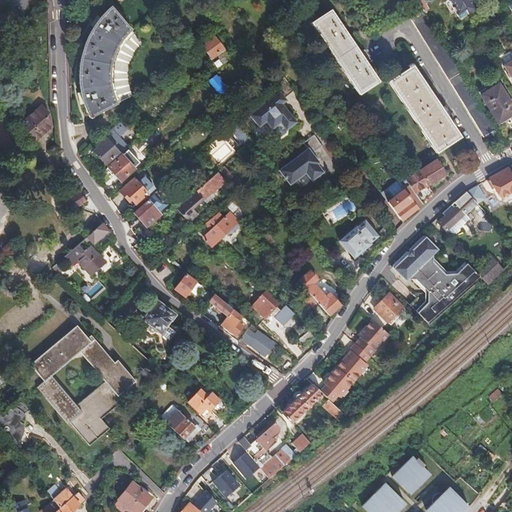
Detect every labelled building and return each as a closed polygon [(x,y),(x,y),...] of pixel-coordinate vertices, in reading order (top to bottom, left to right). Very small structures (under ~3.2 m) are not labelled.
[(473,0),(448,0),(458,17),(470,9),(473,14),(479,10),(473,0)] [(80,72),(80,79),(80,86),(81,93),(83,99),(85,106),(87,113),(90,119),(116,104),(114,98),(112,93),(111,87),(110,81),(110,75),(111,69),(112,63),(113,58),(115,52),(118,47),(121,42),(124,37),(128,32),(133,28),(113,5),(108,10),(103,15),(99,21),(95,26),(91,32),(88,38),(86,45),(84,52),(82,58),(81,65),(80,72)] [(445,45),(423,8),(411,16),(484,137),(491,133),(493,136),(498,134),(447,49),(445,45)] [(461,21),(473,14),(470,9),(458,17),(461,21)] [(332,10),(313,22),(360,95),(379,82),(332,10)] [(376,22),(370,14),(363,19),(368,27),(376,22)] [(217,41),(204,49),(213,61),(225,53),(217,41)] [(413,64),(388,80),(436,152),(461,137),(413,64)] [(218,79),(211,84),(222,99),(229,93),(218,79)] [(295,93),(286,79),(274,87),(280,94),(272,99),(274,101),(268,106),(266,104),(250,115),(258,127),(266,122),(277,138),(279,138),(284,135),(285,132),(295,125),(281,106),(286,102),(285,100),(295,93)] [(511,105),(499,84),(482,95),(498,123),(511,113),(511,105)] [(42,106),(25,122),(31,130),(30,132),(37,140),(53,126),(49,114),(42,106)] [(120,121),(105,134),(110,139),(108,141),(117,152),(119,150),(122,153),(129,146),(120,136),(128,130),(120,121)] [(311,138),(305,142),(309,149),(279,169),(289,183),(305,172),(311,181),(322,173),(317,164),(319,163),(313,154),(323,147),(315,135),(311,138)] [(100,142),(95,146),(98,150),(95,153),(106,165),(119,154),(117,152),(108,141),(103,146),(100,142)] [(123,158),(109,169),(122,183),(135,171),(123,158)] [(437,161),(407,180),(411,186),(424,204),(426,202),(434,194),(428,184),(445,174),(437,161)] [(234,176),(226,167),(198,192),(204,199),(205,201),(234,176)] [(511,173),(508,167),(491,178),(501,195),(511,189),(511,173)] [(136,181),(121,193),(126,199),(129,197),(137,206),(155,190),(146,179),(139,185),(136,181)] [(411,186),(389,203),(394,210),(402,220),(424,204),(411,186)] [(474,187),(466,191),(477,203),(478,204),(485,198),(474,187)] [(466,191),(442,213),(445,216),(439,221),(447,230),(448,229),(452,234),(461,226),(457,221),(477,203),(466,191)] [(157,192),(148,201),(149,203),(136,214),(148,227),(161,216),(160,214),(169,205),(157,192)] [(204,199),(198,192),(192,196),(178,208),(190,222),(200,214),(194,207),(204,199)] [(88,201),(83,193),(68,203),(73,211),(88,201)] [(246,214),(235,200),(227,207),(241,219),(246,214)] [(402,220),(394,210),(387,215),(395,226),(402,220)] [(219,214),(206,224),(212,230),(205,238),(214,246),(240,220),(231,212),(224,219),(219,214)] [(367,219),(357,227),(371,244),(381,236),(367,219)] [(106,226),(104,224),(66,258),(73,267),(79,262),(92,278),(107,264),(106,263),(115,255),(110,248),(101,256),(96,251),(99,248),(96,244),(110,232),(106,226)] [(371,244),(357,227),(340,240),(355,259),(372,244),(371,244)] [(409,252),(409,253),(425,237),(424,236),(422,236),(409,249),(409,252)] [(482,280),(480,277),(467,264),(456,274),(444,275),(432,262),(432,259),(433,254),(437,249),(425,237),(409,253),(393,269),(406,281),(411,280),(415,279),(427,292),(427,304),(417,314),(430,326),(482,280)] [(393,268),(393,269),(409,253),(409,252),(406,252),(393,265),(393,268)] [(456,274),(467,264),(465,262),(455,271),(446,272),(432,259),(432,262),(444,275),(456,274)] [(482,280),(487,285),(495,277),(488,270),(480,277),(482,280)] [(312,274),(301,283),(308,291),(317,302),(329,316),(341,306),(325,287),(321,291),(314,284),(318,280),(312,274)] [(184,297),(190,290),(196,284),(187,275),(175,289),(184,297)] [(261,285),(253,277),(249,281),(257,288),(261,285)] [(415,311),(417,314),(427,304),(427,292),(415,279),(411,280),(424,293),(424,302),(415,311)] [(196,284),(190,290),(196,295),(202,289),(196,284)] [(310,308),(317,302),(308,291),(301,297),(310,308)] [(267,292),(253,307),(267,321),(274,313),(281,305),(267,292)] [(389,294),(374,309),(388,323),(403,307),(389,294)] [(234,310),(215,295),(210,302),(220,310),(224,314),(229,318),(233,311),(234,310)] [(104,304),(96,312),(104,319),(112,311),(104,304)] [(135,345),(156,343),(157,353),(160,356),(167,355),(170,350),(169,347),(179,334),(179,333),(179,331),(178,330),(176,330),(175,330),(173,330),(168,327),(176,317),(160,304),(154,311),(152,309),(148,313),(147,312),(142,317),(144,318),(143,320),(143,322),(143,326),(143,328),(143,329),(141,331),(140,332),(138,332),(136,333),(135,335),(135,337),(135,338),(136,343),(135,344),(135,345)] [(284,307),(281,305),(274,313),(276,314),(284,307)] [(242,318),(233,311),(229,318),(227,320),(222,327),(237,338),(244,329),(246,327),(239,322),(242,318)] [(120,312),(109,314),(111,323),(122,321),(120,312)] [(353,342),(367,355),(387,333),(371,318),(362,327),(365,329),(358,336),(353,342)] [(120,362),(117,364),(94,337),(91,340),(80,326),(32,364),(44,382),(38,387),(68,426),(70,424),(89,447),(110,431),(103,421),(127,402),(122,396),(138,384),(120,362)] [(365,329),(362,327),(356,334),(358,336),(365,329)] [(256,335),(250,330),(242,341),(252,348),(266,359),(276,347),(258,333),(256,335)] [(313,337),(309,332),(299,340),(303,345),(313,337)] [(240,344),(249,351),(252,348),(242,341),(240,344)] [(334,364),(350,378),(364,363),(361,361),(367,355),(353,342),(347,348),(348,349),(350,350),(344,357),(342,355),(334,364)] [(327,397),(328,399),(334,393),(335,394),(350,378),(334,364),(327,372),(330,374),(327,378),(324,375),(320,380),(322,382),(317,388),(322,393),(327,397)] [(6,383),(0,388),(0,396),(1,395),(2,395),(7,391),(10,388),(6,383)] [(322,393),(317,388),(313,384),(294,402),(292,400),(287,405),(289,407),(283,412),(292,422),(322,393)] [(191,402),(202,414),(208,409),(211,411),(212,410),(221,401),(207,388),(191,402)] [(493,402),(503,394),(498,388),(488,395),(493,402)] [(14,399),(7,391),(2,395),(9,403),(14,399)] [(321,403),(337,418),(343,413),(328,399),(327,397),(321,403)] [(0,420),(1,421),(2,422),(1,423),(0,424),(0,436),(14,455),(15,454),(15,453),(15,452),(16,449),(17,449),(17,447),(17,445),(18,444),(20,442),(21,441),(22,439),(23,436),(21,434),(21,430),(23,427),(24,425),(25,422),(26,418),(25,416),(31,411),(21,399),(5,416),(6,417),(6,418),(5,419),(4,419),(3,419),(2,418),(2,417),(2,416),(3,416),(0,412),(0,420)] [(195,426),(200,430),(204,434),(211,427),(220,418),(212,410),(211,411),(208,409),(203,414),(200,417),(202,419),(195,426)] [(179,411),(167,423),(184,438),(195,426),(179,411)] [(245,450),(250,456),(261,447),(277,434),(278,433),(278,432),(279,431),(279,430),(279,429),(278,428),(278,427),(272,420),(247,441),(241,434),(235,439),(243,448),(245,450)] [(184,438),(189,442),(200,430),(195,426),(184,438)] [(210,440),(218,435),(211,427),(204,434),(210,440)] [(197,440),(203,447),(210,440),(204,434),(197,440)] [(276,442),(277,434),(261,447),(265,451),(276,442)] [(300,452),(310,443),(302,434),(292,443),(300,452)] [(260,468),(269,479),(295,456),(286,445),(260,468)] [(250,456),(245,450),(232,462),(245,477),(258,466),(250,456)] [(428,473),(426,470),(422,466),(423,464),(417,458),(415,460),(412,456),(392,476),(406,490),(408,493),(428,473)] [(212,481),(225,497),(239,486),(226,470),(212,481)] [(132,483),(119,501),(132,511),(140,511),(151,498),(132,483)] [(394,511),(404,503),(401,500),(384,483),(361,506),(367,511),(394,511)] [(53,485),(45,492),(60,510),(57,511),(56,511),(55,511),(72,511),(79,506),(78,505),(83,500),(78,494),(72,498),(65,490),(60,494),(53,485)] [(431,499),(431,503),(425,509),(427,511),(461,511),(467,506),(465,504),(448,487),(442,493),(441,493),(437,493),(433,495),(431,499)] [(206,490),(193,504),(201,511),(207,511),(216,502),(206,490)] [(24,511),(20,501),(5,507),(6,511),(24,511)] [(132,511),(119,501),(115,506),(122,511),(132,511)] [(201,511),(193,504),(190,501),(179,511),(201,511)]
